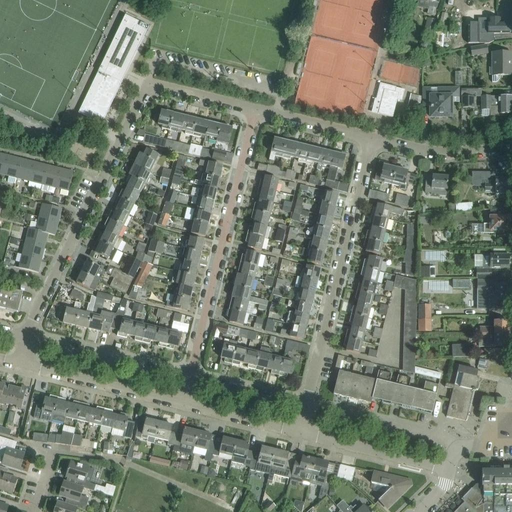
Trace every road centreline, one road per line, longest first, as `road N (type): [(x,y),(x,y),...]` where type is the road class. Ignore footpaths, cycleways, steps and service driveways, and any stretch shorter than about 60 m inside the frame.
road 1 (residential): [(190,378),(254,109)]
road 2 (residential): [(371,138),(305,406)]
road 3 (residential): [(27,338),(143,95)]
road 4 (residential): [(190,378),(27,338)]
road 5 (residential): [(21,365),(183,403)]
road 6 (residential): [(455,446),(305,406)]
road 7 (residential): [(299,433),(449,469)]
road 8 (residential): [(511,148),(431,152),(371,138)]
road 9 (residential): [(371,138),(254,109)]
